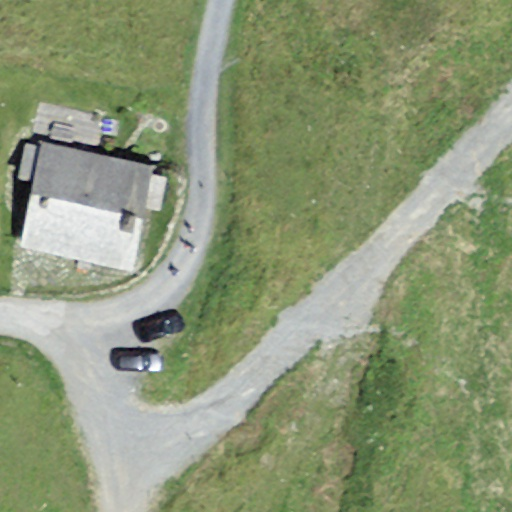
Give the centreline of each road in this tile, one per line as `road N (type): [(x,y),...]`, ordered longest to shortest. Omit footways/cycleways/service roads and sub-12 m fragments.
road 1 (track): [(109,418),(172,460),(227,422),(511,127)]
road 2 (track): [(228,0),(215,75),(216,200),(166,288),(68,330)]
road 3 (track): [(123,511),(109,418),(68,330)]
